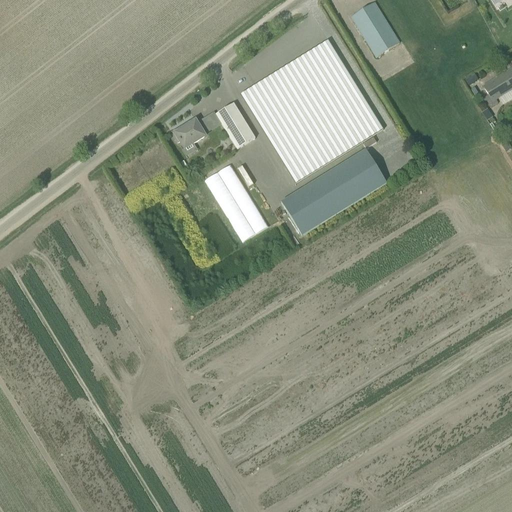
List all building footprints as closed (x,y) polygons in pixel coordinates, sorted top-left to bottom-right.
[(351,19),(376,59),(399,44),(374,4),(351,19)] [(240,96),(295,185),(361,144),(383,132),(328,42),(306,55),(240,96)] [(488,96),(484,98),(491,109),(498,104),(496,101),(511,90),(511,69),(483,88),(488,96)] [(469,87),(480,81),(476,74),(465,80),(469,87)] [(215,116),(237,151),(255,140),(233,105),(215,116)] [(481,114),(486,122),(493,118),(487,110),(481,114)] [(171,134),(177,142),(182,151),(181,152),(185,158),(197,151),(194,146),(206,139),(196,122),(183,129),(182,127),(171,134)] [(281,203),(302,238),(387,185),(365,151),(281,203)] [(206,181),(240,245),(267,230),(234,167),(206,181)]
